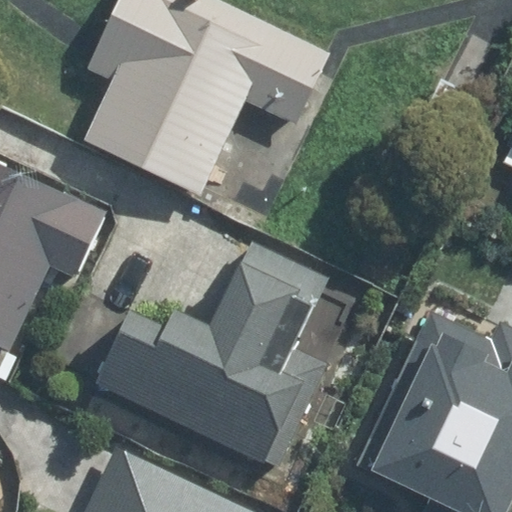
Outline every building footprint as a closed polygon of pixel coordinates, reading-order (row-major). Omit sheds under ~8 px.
[(336,47),(236,0),(123,0),(96,59),(121,71),(92,132),(94,133),(208,187),(252,96),(302,119),(336,47)] [(37,161),(0,146),(0,329),(20,341),(59,259),(83,270),(115,203),(37,161)] [(337,273),(261,237),(223,314),(186,297),(178,315),(143,298),(106,376),(283,460),(332,357),(303,343),(337,273)] [(499,335),(436,306),(364,460),(436,494),(427,511),(511,511),(511,321),(507,319),(499,335)] [(263,511),(266,508),(122,442),(89,511),(263,511)]
